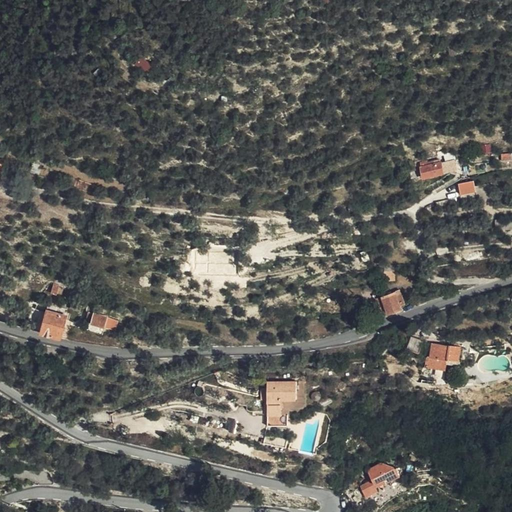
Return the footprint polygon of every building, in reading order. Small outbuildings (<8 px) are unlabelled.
[(446,150),(457,148),(455,140),(446,141),(446,137),(438,139),(439,145),(445,144),(446,150)] [(442,148),(428,150),(429,154),(423,155),(424,164),(445,161),(442,148)] [(0,149),(0,168),(9,156),(0,149)] [(36,154),(34,164),(45,167),(47,156),(36,154)] [(458,184),(474,182),(471,170),(456,173),(458,184)] [(391,260),(401,259),(401,252),(391,253),(391,260)] [(397,279),(395,270),(386,271),(387,280),(397,279)] [(403,285),(402,281),(388,285),(393,299),(395,303),(408,298),(407,293),(411,292),(410,286),(408,287),(407,284),(403,285)] [(387,301),(393,299),(388,285),(382,288),(387,301)] [(34,302),(30,319),(65,326),(70,299),(51,295),(48,305),(34,302)] [(92,310),(109,315),(112,306),(94,300),(92,310)] [(124,310),(112,306),(109,315),(120,319),(124,310)] [(414,339),(426,342),(429,330),(417,327),(414,339)] [(438,333),(436,347),(434,347),(433,355),(450,358),(450,354),(463,356),(466,337),(456,335),(455,336),(438,333)] [(271,390),(271,400),(271,416),(292,416),(292,412),(292,408),(291,404),(286,404),(286,390),(300,390),(300,372),(271,372),(271,378),(271,390)] [(268,433),(289,438),(291,430),(269,425),(268,433)] [(393,472),(394,475),(408,468),(404,460),(389,456),(375,463),(380,473),(381,476),(393,472)] [(381,476),(383,480),(394,475),(393,472),(381,476)] [(373,489),(385,483),(383,480),(381,476),(380,473),(368,479),(373,489)]
